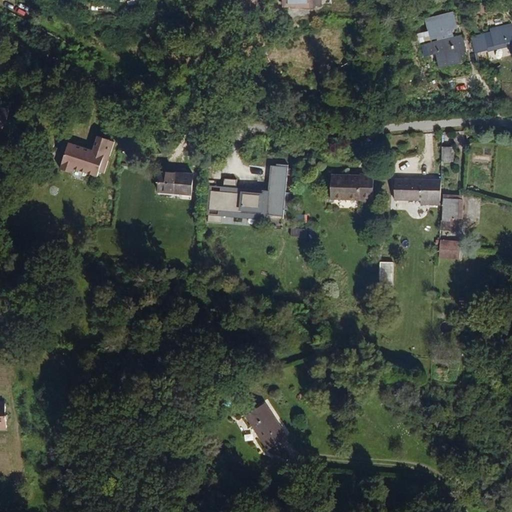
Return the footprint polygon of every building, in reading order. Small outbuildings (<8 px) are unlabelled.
[(511,46),(511,23),(489,28),(489,30),(469,34),(470,51),(484,49),(484,47),(492,45),(493,49),(506,47),(511,46)] [(462,56),(460,46),(461,44),(459,36),(425,45),(427,52),(434,51),(436,58),(445,54),(447,58),(453,57),(455,58),(462,56)] [(448,65),(447,58),(445,54),(436,58),(439,68),(448,65)] [(455,63),(455,58),(453,57),(447,58),(448,65),(455,63)] [(18,126),(24,106),(12,102),(10,105),(6,104),(7,99),(0,96),(0,125),(4,128),(8,126),(14,124),(18,126)] [(108,168),(111,162),(116,164),(122,151),(106,144),(100,156),(73,144),(66,158),(72,161),(66,173),(77,179),(79,174),(102,184),(104,178),(109,180),(114,171),(108,168)] [(461,170),(460,154),(450,154),(451,170),(461,170)] [(114,171),(116,164),(111,162),(108,168),(114,171)] [(195,189),(189,167),(174,166),(173,187),(195,189)] [(298,212),(299,195),(293,195),(294,167),(283,166),(282,169),(276,168),(274,218),(292,220),(292,212),(298,212)] [(370,198),(371,175),(340,173),(340,197),(370,198)] [(270,219),(272,196),(252,194),(250,198),(243,197),(244,184),(232,182),(231,196),(218,195),(217,228),(230,229),(232,216),(270,219)] [(438,213),(439,188),(402,186),(402,207),(425,208),(427,213),(438,213)] [(471,221),(472,202),(455,201),(454,222),(471,221)] [(305,237),(305,228),(291,228),(291,237),(305,237)] [(473,255),(473,249),(449,246),(449,253),(473,255)] [(287,435),(264,402),(246,415),(269,448),(287,435)]
